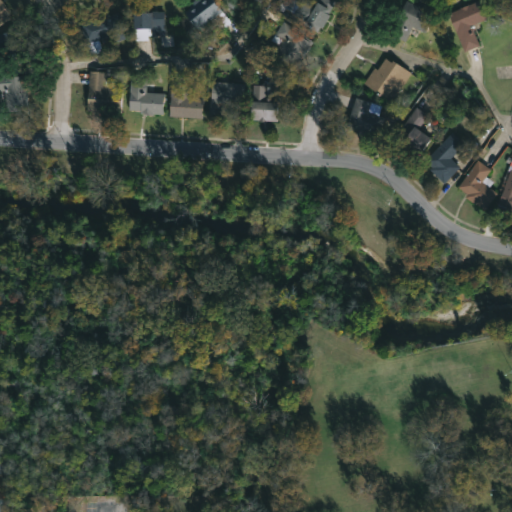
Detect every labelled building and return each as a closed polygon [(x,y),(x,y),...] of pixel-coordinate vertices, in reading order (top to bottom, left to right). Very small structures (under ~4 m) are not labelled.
[(0,0),(11,18),(0,24),(0,0)] [(213,0),(222,10),(197,30),(184,12),(190,8),(188,5),(194,0),(213,0)] [(333,5),(329,13),(333,15),(326,28),(321,25),(317,31),(304,24),(307,20),(284,7),(287,0),(297,0),(301,2),(302,0),(314,7),(318,0),(334,0),(336,1),(333,5)] [(406,0),(436,14),(426,33),(412,26),(405,41),(390,34),(406,0)] [(468,51),(465,52),(449,13),(479,0),(487,18),(471,25),(479,46),(468,51)] [(164,10),(164,35),(147,35),(147,40),(134,40),(134,33),(133,33),(133,12),(151,12),(151,10),(164,10)] [(118,12),(127,38),(113,43),(111,35),(98,39),(102,51),(90,55),(79,24),(107,13),(108,15),(118,12)] [(306,55),(298,66),(276,52),(284,39),(275,34),(283,21),(315,41),(306,55)] [(18,47),(0,52),(0,33),(13,29),(18,47)] [(385,58),(391,63),(393,60),(411,72),(391,102),(363,84),(374,66),(377,69),(385,58)] [(122,89),(120,114),(86,112),(89,71),(104,72),(104,80),(113,81),(112,88),(122,89)] [(0,74),(27,74),(28,106),(20,106),(20,110),(10,111),(10,107),(5,107),(4,91),(0,91),(0,74)] [(164,92),(163,112),(128,109),(130,75),(146,76),(145,91),(164,92)] [(203,97),(202,117),(169,115),(171,75),(188,76),(187,87),(197,88),(197,97),(203,97)] [(246,82),(245,103),(226,102),(225,114),(208,113),(211,81),(246,82)] [(282,83),(282,102),(277,102),(276,120),(254,119),(255,102),(265,103),(266,82),(282,83)] [(384,117),(379,135),(347,126),(355,97),(371,102),(368,112),(384,117)] [(431,139),(422,151),(397,134),(415,106),(427,114),(417,128),(431,139)] [(446,183),(431,168),(433,166),(426,159),(452,132),(464,144),(451,158),(461,168),(446,183)] [(511,210),(507,209),(508,207),(498,204),(510,170),(508,169),(511,158),(511,210)] [(498,193),(485,211),(465,197),(467,194),(458,187),(478,160),(491,169),(486,177),(493,182),(489,187),(498,193)]
